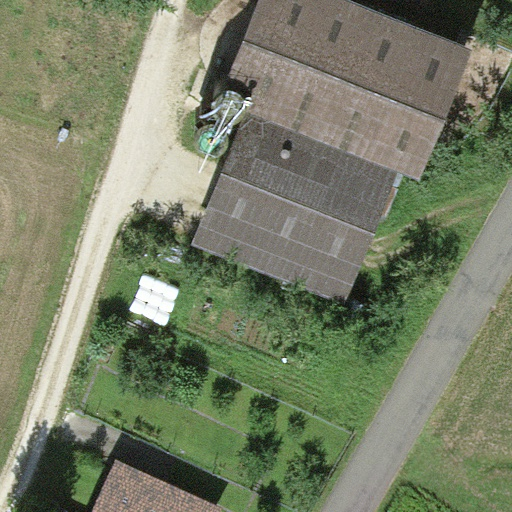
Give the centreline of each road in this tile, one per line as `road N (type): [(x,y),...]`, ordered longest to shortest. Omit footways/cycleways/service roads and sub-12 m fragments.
road 1 (track): [(173,0),(0,511)]
road 2 (unclassified): [(347,511),(511,221)]
